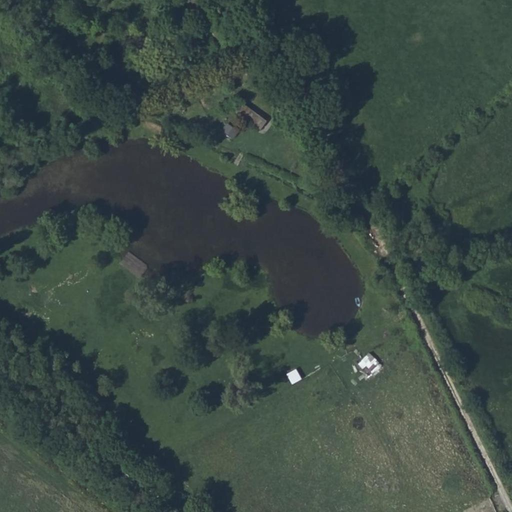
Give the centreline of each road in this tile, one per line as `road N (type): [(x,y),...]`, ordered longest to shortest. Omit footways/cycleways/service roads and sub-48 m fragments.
road 1 (unclassified): [(258,0),(511,511)]
road 2 (track): [(172,511),(0,359)]
